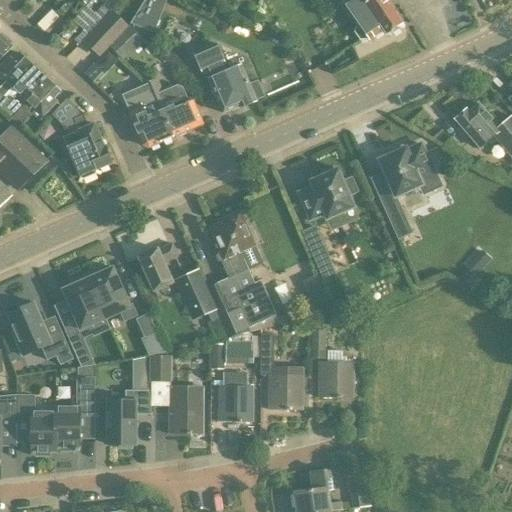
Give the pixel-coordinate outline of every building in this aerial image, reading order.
[(99,0),(110,10),(118,0),(99,0)] [(145,0),(131,24),(154,33),(166,0),(145,0)] [(357,0),(346,7),(358,24),(354,33),(359,41),(370,41),(383,32),(385,35),(401,24),(384,0),(357,0)] [(112,14),(85,43),(99,56),(126,27),(112,14)] [(0,59),(12,48),(0,36),(0,59)] [(241,67),(225,73),(222,66),(224,65),(217,47),(194,56),(202,75),(209,72),(212,79),(208,81),(222,114),(240,107),(241,108),(255,102),(262,97),(256,83),(249,86),(241,67)] [(95,66),(105,76),(118,62),(108,52),(95,66)] [(11,87),(31,66),(19,55),(12,61),(9,58),(0,67),(0,84),(2,86),(6,82),(11,87)] [(0,110),(10,119),(47,81),(31,66),(11,87),(0,98),(0,110)] [(155,95),(174,137),(203,125),(196,109),(193,110),(190,102),(189,102),(188,98),(187,99),(182,88),(177,86),(163,92),(157,79),(149,82),(155,95)] [(53,100),(60,93),(47,81),(10,119),(20,129),(34,114),(41,120),(56,103),(53,100)] [(129,113),(143,146),(148,148),(174,137),(155,95),(149,82),(142,85),(143,87),(122,96),(130,113),(129,113)] [(94,126),(88,128),(83,116),(67,100),(51,116),(62,127),(66,137),(63,138),(67,148),(68,148),(81,177),(84,179),(91,176),(93,172),(95,171),(111,165),(103,147),(103,148),(94,126)] [(479,149),(493,137),(511,158),(511,118),(501,126),(492,115),(489,118),(478,105),(468,114),(466,111),(455,120),(479,149)] [(0,172),(18,190),(47,161),(12,127),(0,139),(0,172)] [(418,177),(432,171),(421,145),(406,152),(405,150),(403,150),(402,147),(390,152),(392,156),(379,161),(384,173),(395,198),(396,198),(418,187),(422,186),(418,177)] [(324,214),(327,220),(353,208),(348,196),(357,193),(351,179),(342,183),(337,171),(335,172),(333,168),(321,173),(323,177),(311,183),(313,188),(298,194),(310,221),(324,214)] [(0,188),(0,207),(10,198),(0,188)] [(399,205),(385,211),(398,240),(412,233),(399,205)] [(250,333),(248,330),(277,317),(261,282),(254,285),(247,271),(248,271),(244,264),(258,258),(253,247),(253,246),(252,244),(256,242),(250,229),(246,231),(239,214),(223,221),(224,224),(211,230),(221,253),(218,255),(228,279),(217,284),(217,285),(208,289),(206,290),(216,311),(219,318),(220,318),(229,339),(250,333)] [(316,226),(302,232),(314,260),(328,254),(316,226)] [(170,244),(157,251),(156,249),(137,258),(153,292),(172,283),(163,263),(176,257),(170,244)] [(86,276),(105,319),(120,313),(124,322),(136,316),(132,306),(129,307),(112,269),(102,273),(101,270),(86,276)] [(206,290),(208,289),(199,270),(173,281),(192,322),(216,311),(206,290)] [(105,319),(86,276),(71,283),(72,286),(62,291),(80,330),(105,319)] [(73,360),(63,338),(50,344),(33,304),(30,305),(28,302),(16,307),(18,310),(7,315),(15,332),(12,334),(22,357),(41,348),(47,361),(56,357),(60,366),(73,360)] [(157,334),(148,315),(137,320),(145,339),(157,334)] [(312,333),(311,359),(325,359),(325,333),(312,333)] [(261,336),(260,356),(272,356),(273,336),(261,336)] [(93,366),(82,339),(70,344),(81,368),(93,366)] [(256,362),(255,340),(227,342),(228,364),(256,362)] [(223,370),(223,346),(211,346),(210,370),(223,370)] [(144,357),(134,359),(138,386),(149,384),(144,357)] [(150,357),(150,382),(170,382),(170,358),(150,357)] [(353,400),(353,364),(318,363),(318,399),(353,400)] [(303,412),(303,376),(286,376),(286,369),(273,369),(268,369),(267,411),(303,412)] [(55,408),(55,413),(55,448),(56,448),(62,448),(62,450),(63,451),(65,452),(79,452),(79,420),(94,420),(95,379),(77,379),(77,408),(55,408)] [(223,387),(218,387),(218,423),(252,424),(253,388),(246,388),(246,379),(223,379),(223,387)] [(203,400),(188,400),(188,387),(168,387),(168,435),(203,435),(203,400)] [(135,415),(151,415),(149,391),(125,391),(125,401),(107,401),(107,445),(119,445),(119,449),(131,449),(131,445),(135,445),(135,415)] [(0,432),(15,432),(15,424),(15,397),(15,396),(0,397),(0,432)] [(47,455),(48,453),(56,453),(56,448),(55,448),(55,413),(34,413),(34,397),(15,397),(15,424),(31,424),(31,456),(45,456),(47,455)] [(295,511),(336,511),(342,511),(341,502),(329,504),(328,492),(332,491),(330,471),(310,474),(312,491),(293,493),(295,511)] [(366,476),(352,478),(356,509),(370,507),(366,476)]
